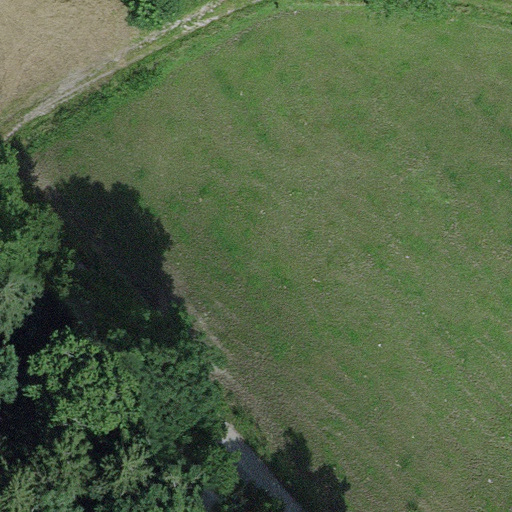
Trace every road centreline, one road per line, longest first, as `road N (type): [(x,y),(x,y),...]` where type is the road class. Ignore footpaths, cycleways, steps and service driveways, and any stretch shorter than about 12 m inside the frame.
road 1 (unknown): [(0,144),(103,74),(273,7),(464,9),(511,26)]
road 2 (track): [(287,511),(0,191)]
